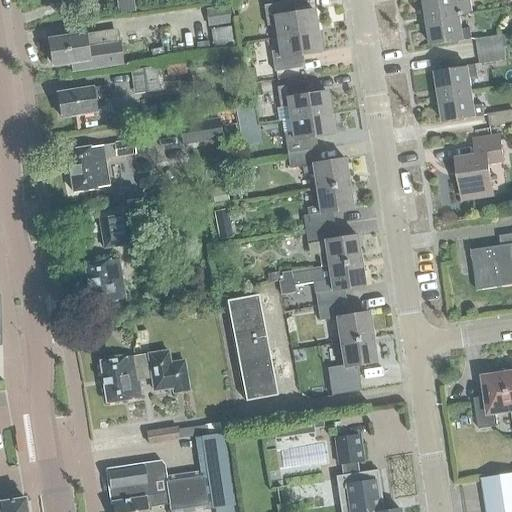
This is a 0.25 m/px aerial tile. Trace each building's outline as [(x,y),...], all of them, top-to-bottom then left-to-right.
[(424,0),(427,22),(460,17),(460,16),(471,14),(468,0),(424,0)] [(275,26),(277,39),(317,33),(313,12),(290,16),(288,4),(264,8),(267,27),(275,26)] [(230,6),(205,10),(208,27),(232,24),(230,6)] [(460,17),(427,22),(431,46),(472,40),(471,29),(462,31),(460,17)] [(54,67),(73,64),(74,72),(122,63),(118,45),(117,45),(115,32),(83,38),(82,36),(49,42),(54,67)] [(317,33),(277,39),(280,52),(271,53),(275,74),(299,70),(297,59),(320,55),(317,33)] [(511,46),(510,35),(502,37),(504,49),(511,47),(511,46)] [(504,49),(502,37),(476,41),(478,53),(504,49)] [(162,48),(150,51),(152,60),(164,58),(162,48)] [(504,49),(478,53),(480,65),(506,61),(504,49)] [(189,63),(165,67),(166,78),(191,74),(189,63)] [(130,69),(134,96),(165,91),(161,65),(130,69)] [(436,74),(440,99),(472,94),(470,79),(478,78),(476,66),(467,68),(467,69),(436,74)] [(254,69),(245,70),(247,82),(256,81),(254,69)] [(259,83),(247,85),(249,99),(262,97),(259,83)] [(57,94),(62,119),(95,113),(93,102),(111,99),(108,86),(90,89),(90,88),(57,94)] [(288,108),(290,121),(330,115),(326,94),(303,98),(301,86),(277,90),(280,109),(288,108)] [(440,99),(444,124),(484,117),(482,105),(474,106),(472,94),(440,99)] [(252,108),(236,111),(239,131),(256,129),(252,108)] [(126,111),(112,112),(113,123),(127,122),(126,111)] [(511,112),(488,116),(490,128),(511,124),(511,112)] [(284,136),(288,156),(317,152),(317,151),(312,152),(310,140),(334,136),(330,115),(290,121),(293,134),(284,136)] [(218,119),(179,125),(182,146),(222,140),(218,119)] [(458,160),(464,201),(495,197),(490,165),(504,162),(500,138),(475,142),(477,157),(458,160)] [(135,155),(133,141),(66,152),(73,193),(108,188),(104,160),(135,155)] [(313,173),(316,191),(349,186),(345,160),(319,165),(317,152),(288,156),(290,170),(302,168),(303,174),(313,173)] [(303,218),(306,233),(335,228),(332,215),(353,212),(349,186),(316,191),(319,207),(307,209),(309,217),(303,218)] [(226,190),(211,193),(213,204),(228,201),(226,190)] [(135,245),(128,206),(96,211),(103,250),(135,245)] [(229,224),(216,227),(218,241),(231,239),(229,224)] [(328,266),(328,267),(328,268),(361,263),(357,237),(337,240),(335,228),(306,233),(310,256),(319,255),(321,267),(328,266)] [(471,252),(477,293),(511,287),(511,240),(497,243),(498,248),(471,252)] [(125,300),(119,260),(85,265),(91,305),(125,300)] [(365,288),(361,263),(291,274),(293,287),(330,281),(332,292),(315,295),(317,309),(346,304),(344,292),(365,288)] [(277,273),(266,275),(267,284),(279,282),(277,273)] [(227,302),(246,403),(277,397),(258,296),(227,302)] [(336,320),(340,345),(373,339),(369,314),(348,318),(346,305),(317,309),(320,323),(336,320)] [(373,339),(340,345),(344,369),(327,372),(330,387),(358,382),(356,368),(377,364),(373,339)] [(101,363),(107,404),(143,399),(140,381),(153,379),(155,392),(172,390),(173,394),(189,392),(185,363),(172,365),(170,353),(150,356),(151,366),(147,367),(145,357),(101,363)] [(511,413),(505,370),(487,373),(488,378),(484,379),(488,404),(475,405),(479,431),(498,428),(497,415),(511,413)] [(322,420),(273,428),(274,440),(314,434),(314,430),(323,428),(322,420)] [(219,424),(204,426),(206,435),(221,433),(219,424)] [(204,426),(178,430),(178,429),(148,434),(150,446),(180,441),(179,439),(206,435),(204,426)] [(162,465),(108,472),(113,511),(148,511),(148,509),(169,506),(170,511),(199,511),(215,510),(215,511),(235,511),(235,508),(225,436),(195,440),(200,474),(166,478),(164,467),(162,465)] [(340,511),(399,511),(400,511),(399,511),(383,511),(378,472),(359,475),(358,464),(363,463),(359,438),(336,441),(340,467),(341,467),(343,478),(335,479),(340,511)] [(511,511),(511,476),(483,481),(487,511),(511,511)] [(0,511),(26,511),(25,501),(0,504),(0,511)]
